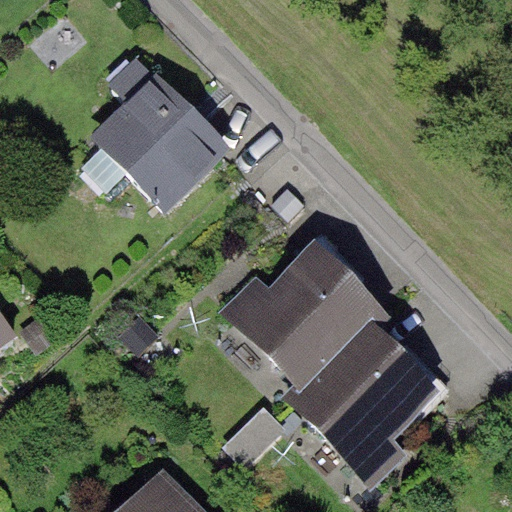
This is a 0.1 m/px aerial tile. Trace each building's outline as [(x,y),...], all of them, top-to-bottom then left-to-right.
[(225,155),(141,69),(116,93),(137,115),(100,150),(164,215),(225,155)] [(381,327),(319,262),(247,332),(307,396),(297,407),(358,469),(430,401),(368,340),(381,327)] [(0,359),(17,348),(0,323),(0,359)] [(281,436),(265,419),(231,451),(247,468),(281,436)] [(188,511),(159,483),(129,511),(188,511)]
